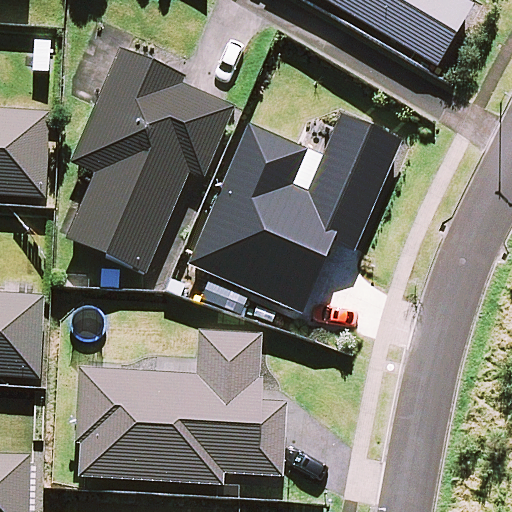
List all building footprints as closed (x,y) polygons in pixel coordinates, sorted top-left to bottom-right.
[(181,77),(116,51),(70,166),(92,175),(65,242),(146,274),(187,173),(201,178),(229,108),(177,87),(181,77)] [(0,195),(43,197),(45,115),(0,113),(0,195)] [(407,147),(337,116),(318,158),(249,128),(189,263),(295,310),(328,236),(361,250),(407,147)] [(0,378),(35,380),(40,301),(0,298),(0,378)] [(265,339),(198,336),(196,377),(79,372),(75,478),(219,484),(220,473),(287,476),(289,411),(261,410),(265,339)] [(0,511),(26,511),(26,459),(0,459),(0,511)]
